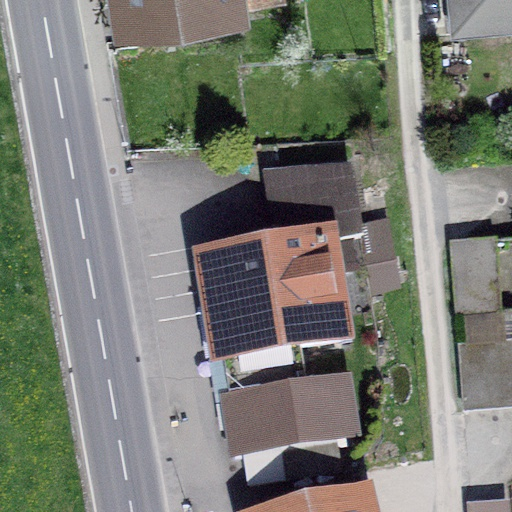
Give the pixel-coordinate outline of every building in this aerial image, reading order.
[(131,0),(135,21),(272,0),(131,0)] [(511,0),(451,0),(454,30),(511,25),(511,0)] [(306,393),(299,348),(341,341),(325,244),(360,238),(349,172),(277,176),(289,249),(205,262),(221,361),(227,360),(242,453),(352,436),(344,387),(306,393)] [(451,246),(456,320),(500,317),(494,243),(451,246)] [(511,345),(458,349),(463,409),(511,404),(511,345)]
